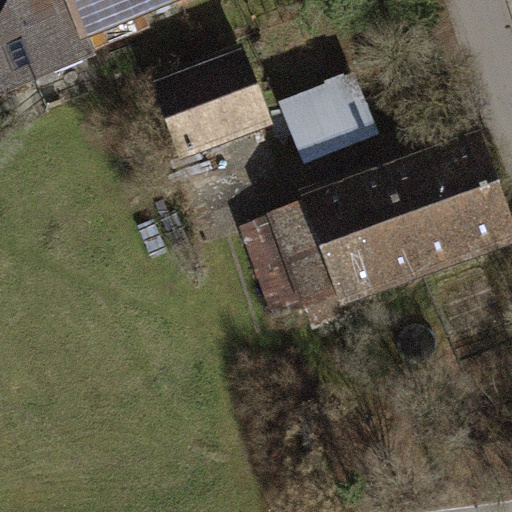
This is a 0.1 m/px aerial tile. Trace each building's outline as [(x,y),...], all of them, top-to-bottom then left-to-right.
[(84,57),(61,0),(19,0),(0,30),(0,102),(3,109),(91,74),(84,57)] [(225,0),(61,0),(84,57),(225,0)] [(276,135),(247,61),(160,96),(190,169),(276,135)] [(354,81),(300,105),(317,145),(372,121),(354,81)] [(511,266),(511,234),(477,146),(412,171),(303,213),(348,330),(511,266)]
